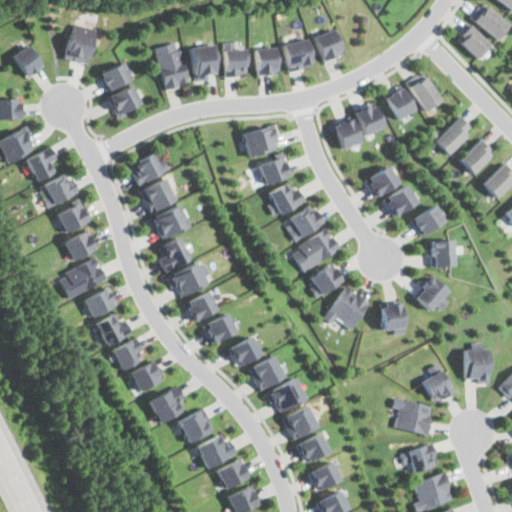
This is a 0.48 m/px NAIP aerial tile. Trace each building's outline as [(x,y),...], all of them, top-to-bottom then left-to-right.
[(511,16),(491,0),(511,0),(511,16)] [(465,17),(477,1),(510,26),(496,44),(465,17)] [(454,46),(458,41),(451,32),(462,23),(490,47),(477,65),(454,46)] [(59,57),(87,65),(94,33),(67,25),(59,57)] [(320,66),(340,58),(327,32),(308,38),(320,66)] [(287,76),(310,69),(300,39),(278,46),(287,76)] [(147,48),(174,40),(186,85),(160,93),(147,48)] [(220,78),(244,78),(244,53),(238,54),(239,42),(218,43),(220,78)] [(193,84),(216,79),(210,44),(186,48),(193,84)] [(24,82),(40,70),(24,47),(6,58),(24,82)] [(255,78),(277,75),(271,47),(249,50),(255,78)] [(92,72),(117,59),(129,83),(104,97),(92,72)] [(401,84),(419,72),(438,105),(422,118),(401,84)] [(394,123),(413,113),(396,87),(377,97),(394,123)] [(104,101),(131,88),(141,112),(117,126),(104,101)] [(0,99),(16,98),(19,125),(0,129),(0,99)] [(363,139),(383,130),(369,102),(350,113),(363,139)] [(430,137),(447,153),(469,132),(463,126),(466,121),(457,112),(430,137)] [(343,155),(360,147),(344,113),(324,121),(331,141),(336,139),(343,155)] [(232,129),(265,118),(273,147),(242,157),(232,129)] [(0,160),(0,137),(15,130),(27,152),(3,166),(0,160)] [(454,156),(471,172),(491,152),(485,147),(489,143),(480,135),(454,156)] [(133,183),(169,167),(161,154),(153,157),(149,147),(129,156),(134,167),(126,170),(133,183)] [(21,162),(43,149),(55,169),(32,181),(21,162)] [(250,161),(281,153),(286,172),(257,182),(250,161)] [(479,181),(496,196),(511,178),(511,170),(500,158),(479,181)] [(373,201),(394,186),(381,163),(357,178),(373,201)] [(39,186),(61,175),(74,195),(50,208),(39,186)] [(141,189),(145,197),(140,201),(144,211),(175,197),(170,185),(161,178),(141,189)] [(261,189),(286,179),(289,188),(296,187),(300,198),(273,211),(261,189)] [(395,223),(415,208),(402,188),(380,202),(395,223)] [(511,227),(511,195),(496,207),(511,227)] [(148,215),(159,236),(188,224),(176,202),(148,215)] [(55,214),(74,204),(88,227),(66,238),(55,214)] [(282,216),(296,236),(323,222),(315,209),(308,212),(304,204),(282,216)] [(407,221),(429,205),(444,228),(420,241),(407,221)] [(296,244),(304,255),(296,260),(303,270),(338,247),(330,234),(326,237),(321,227),(296,244)] [(61,241),(85,233),(95,254),(72,265),(61,241)] [(155,256),(160,270),(187,258),(173,236),(160,243),(160,252),(155,256)] [(428,243),(448,241),(451,273),(430,274),(428,243)] [(169,274),(177,292),(203,278),(202,274),(207,271),(203,262),(197,265),(194,260),(169,274)] [(58,279),(92,261),(104,284),(91,290),(85,290),(70,298),(58,279)] [(305,280),(328,266),(343,289),(323,305),(305,280)] [(408,297),(427,277),(446,297),(427,317),(408,297)] [(180,299),(192,320),(217,306),(204,287),(180,299)] [(80,300),(104,289),(116,309),(89,322),(80,300)] [(322,318),(331,327),(338,322),(348,332),(369,306),(348,291),(322,318)] [(379,306),(386,304),(386,299),(399,298),(404,330),(389,332),(388,326),(383,327),(379,306)] [(198,322),(210,342),(235,326),(222,307),(198,322)] [(93,327),(116,314),(128,340),(103,352),(93,327)] [(223,345),(237,362),(261,349),(247,328),(223,345)] [(107,355),(135,341),(143,354),(115,369),(107,355)] [(460,380),(468,388),(488,385),(486,351),(458,353),(460,380)] [(246,363),(259,385),(283,373),(271,352),(246,363)] [(124,372),(135,390),(159,377),(150,357),(124,372)] [(511,373),(498,388),(511,403),(511,373)] [(263,390),(277,408),(303,396),(292,374),(263,390)] [(418,388),(432,408),(453,396),(441,375),(418,388)] [(142,398),(155,423),(181,407),(170,384),(142,398)] [(279,413),(291,438),(316,423),(304,401),(279,413)] [(402,439),(423,442),(428,410),(394,403),(390,430),(401,434),(402,439)] [(171,421),(198,407),(204,420),(199,425),(201,431),(180,441),(171,421)] [(291,442),(300,460),(326,448),(317,429),(291,442)] [(190,445),(202,463),(230,451),(226,442),(221,444),(215,430),(190,445)] [(399,455),(425,444),(436,474),(413,483),(399,455)] [(209,467),(222,486),(246,473),(236,454),(209,467)] [(305,469),(314,485),(321,482),(323,484),(339,478),(328,456),(305,469)] [(420,511),(411,489),(442,477),(453,507),(440,511),(420,511)] [(220,493),(230,511),(256,502),(247,481),(220,493)] [(312,500),(318,511),(332,511),(347,506),(337,486),(312,500)]
